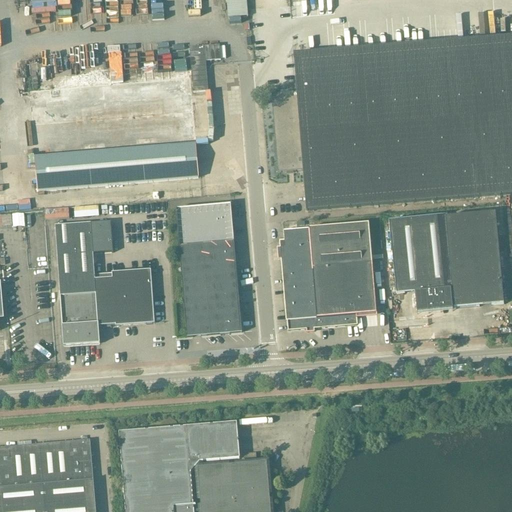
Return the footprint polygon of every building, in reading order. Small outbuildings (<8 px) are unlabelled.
[(226,0),(228,19),(248,17),(246,0),(226,0)] [(511,39),(294,57),(297,93),(271,95),(277,174),(303,172),(306,212),(511,195),(511,39)] [(220,46),(189,48),(191,70),(206,69),(206,63),(220,62),(220,46)] [(108,68),(95,69),(95,84),(109,83),(108,68)] [(193,94),(208,93),(206,69),(191,70),(193,94)] [(169,144),(201,141),(200,129),(168,131),(169,144)] [(195,145),(35,158),(38,193),(198,179),(195,145)] [(144,212),(168,211),(167,201),(144,202),(144,212)] [(187,338),(241,334),(237,283),(234,243),(230,206),(176,210),(179,248),(180,248),(187,338)] [(445,216),(435,217),(440,291),(452,290),(453,310),(504,306),(495,215),(448,219),(446,219),(445,216)] [(425,219),(389,223),(396,295),(440,291),(435,217),(425,219)] [(91,225),(55,227),(64,347),(100,345),(98,327),(116,326),(116,327),(155,324),(151,271),(95,275),(93,255),(113,254),(111,223),(91,224),(91,225)] [(284,242),(280,242),(286,322),(287,322),(288,332),(314,330),(320,330),(357,327),(356,317),(376,315),(376,314),(372,265),(368,225),(309,230),(283,232),(284,242)] [(451,291),(415,295),(417,315),(453,312),(451,291)] [(119,434),(125,511),(193,511),(194,507),(191,474),(200,463),(240,460),(239,454),(249,452),(248,463),(275,468),(278,444),(278,437),(280,437),(283,423),(237,426),(237,424),(119,434)] [(0,449),(0,511),(95,511),(90,442),(0,449)]
